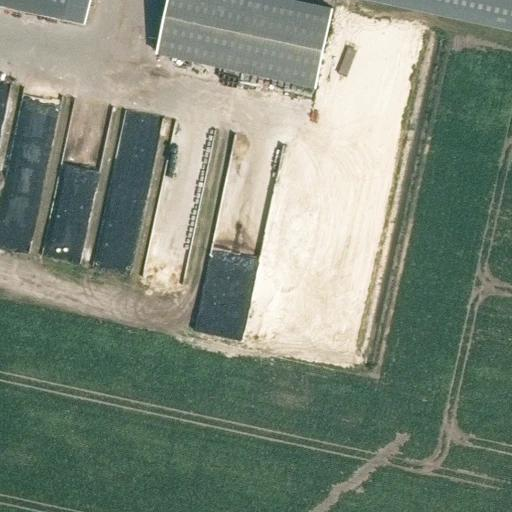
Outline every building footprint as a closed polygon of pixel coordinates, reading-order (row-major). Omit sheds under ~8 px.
[(87,0),(0,0),(0,1),(83,20),(87,0)] [(333,8),(293,0),(169,0),(158,52),(316,86),(333,8)] [(511,0),(390,0),(511,25),(511,0)] [(351,63),(362,16),(342,11),(331,58),(351,63)] [(246,340),(287,127),(258,121),(256,136),(236,132),(198,331),(246,340)] [(22,237),(34,239),(54,137),(17,131),(0,220),(0,238),(21,242),(22,237)]
